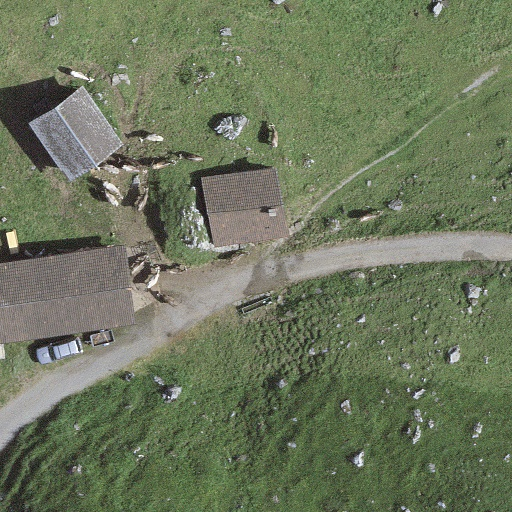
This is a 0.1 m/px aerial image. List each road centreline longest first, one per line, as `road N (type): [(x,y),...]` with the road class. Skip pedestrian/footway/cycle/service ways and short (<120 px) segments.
road 1 (track): [(0,436),(41,399),(252,281)]
road 2 (track): [(252,281),(376,254),(511,253)]
